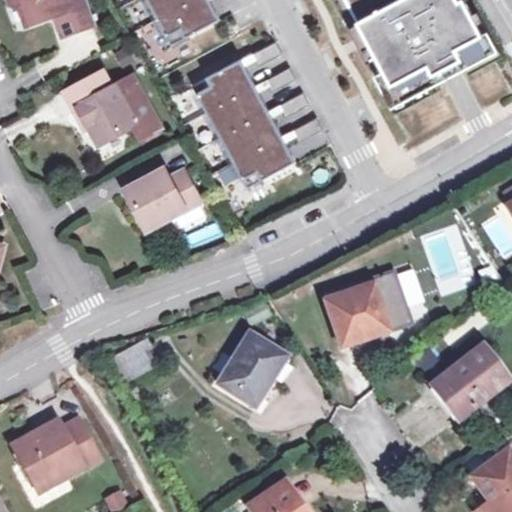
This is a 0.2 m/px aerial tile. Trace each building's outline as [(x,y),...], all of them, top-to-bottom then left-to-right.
[(11,0),(12,1),(22,6),(28,22),(56,12),(63,33),(90,23),(81,0),(11,0)] [(148,0),(158,19),(193,0),(148,0)] [(193,0),(158,19),(172,46),(221,20),(210,0),(193,0)] [(491,51),(463,0),(346,0),(372,47),(400,100),(405,98),(404,96),(491,51)] [(284,54),(277,42),(252,54),(259,67),(284,54)] [(193,85),(207,111),(256,85),(246,66),(242,60),(193,85)] [(297,80),(290,67),(266,80),(273,92),(297,80)] [(101,73),(67,92),(75,108),(79,106),(91,127),(98,142),(134,123),(141,136),(157,128),(131,79),(111,89),(101,73)] [(207,111),(220,136),(269,110),(259,91),(256,85),(207,111)] [(310,105),(303,92),(279,105),(286,118),(310,105)] [(220,136),(233,161),(282,136),(273,118),(269,110),(220,136)] [(324,130),(317,117),(292,130),(299,143),(324,130)] [(233,161),(248,188),(297,162),(286,143),(282,136),(233,161)] [(162,171),(128,189),(147,227),(196,200),(182,172),(167,179),(162,171)] [(511,209),(511,208),(511,180),(498,189),(511,209)] [(372,285),(326,301),(341,348),(359,342),(354,327),(383,316),(388,331),(410,324),(393,273),(372,280),(372,285)] [(56,306),(42,312),(45,319),(60,314),(56,306)] [(354,327),(359,342),(388,331),(383,316),(354,327)] [(293,361),(251,334),(220,383),(254,406),(269,384),(277,387),(293,361)] [(145,339),(110,358),(124,381),(158,361),(145,339)] [(483,349),(436,383),(447,399),(444,401),(459,419),(508,383),(483,349)] [(142,396),(136,387),(130,392),(135,401),(142,396)] [(187,405),(170,414),(176,424),(193,414),(187,405)] [(57,424),(16,446),(37,486),(62,473),(65,478),(98,459),(78,423),(61,431),(57,424)] [(511,511),(511,458),(507,452),(473,477),(493,506),(498,503),(505,511),(511,511)] [(62,473),(37,486),(40,491),(65,478),(62,473)] [(306,511),(286,481),(248,507),(251,511),(306,511)] [(123,492),(105,498),(109,511),(115,511),(128,508),(123,492)]
